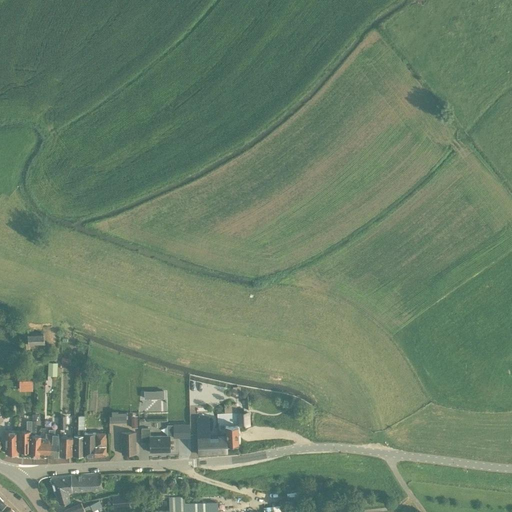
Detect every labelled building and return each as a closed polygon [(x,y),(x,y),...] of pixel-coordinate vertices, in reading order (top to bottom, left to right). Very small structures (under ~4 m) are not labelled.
[(28,344),(44,343),(43,333),(27,334),(28,344)] [(56,374),(56,362),(48,362),(48,374),(56,374)] [(32,375),(19,376),(19,384),(32,384),(32,375)] [(164,398),(164,390),(144,390),(144,398),(164,398)] [(109,422),(126,422),(126,412),(118,412),(118,411),(111,411),(112,415),(109,416),(109,422)] [(249,424),(248,412),(239,412),(240,425),(249,424)] [(78,415),(77,435),(74,435),(74,456),(84,456),(84,435),(84,433),(84,429),(84,415),(78,415)] [(211,417),(199,418),(200,454),(228,452),(228,445),(240,444),(239,424),(227,425),(228,435),(220,436),(212,437),(211,417)] [(19,430),(19,450),(31,450),(31,431),(32,431),(32,430),(32,420),(28,420),(28,430),(19,430)] [(149,442),(149,452),(170,451),(170,435),(150,436),(150,428),(141,428),(141,442),(149,442)] [(48,434),(48,436),(53,436),(51,455),(59,456),(60,435),(54,434),(55,429),(49,429),(48,434)] [(19,450),(19,430),(6,430),(6,445),(6,448),(7,448),(7,453),(19,454),(19,450)] [(31,450),(31,455),(39,455),(41,437),(41,435),(38,434),(35,434),(35,430),(32,430),(32,431),(31,431),(31,450)] [(121,432),(122,454),(135,453),(135,432),(121,432)] [(84,435),(84,456),(106,455),(106,433),(84,433),(84,435)] [(48,436),(48,434),(45,434),(45,438),(41,437),(39,455),(51,455),(53,436),(48,436)] [(73,456),(73,436),(61,436),(61,456),(73,456)] [(71,475),(51,477),(60,503),(70,500),(68,491),(102,488),(100,473),(71,475)] [(114,505),(129,504),(128,493),(113,495),(114,505)] [(65,511),(89,511),(102,507),(99,501),(84,507),(81,502),(64,510),(65,511)] [(170,510),(169,511),(217,511),(217,502),(186,503),(178,510),(170,510)]
